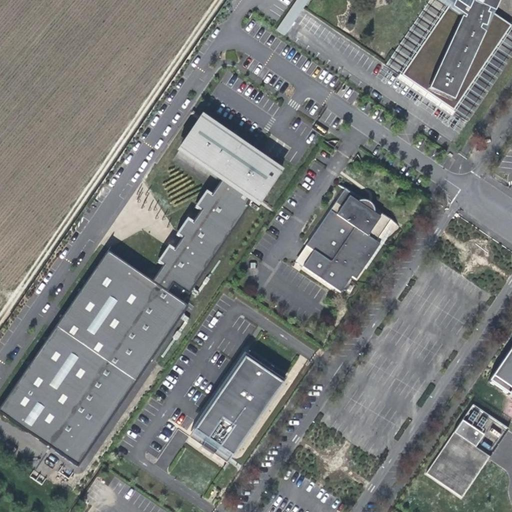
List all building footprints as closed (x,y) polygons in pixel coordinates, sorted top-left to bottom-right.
[(307,0),(295,0),(276,30),(282,36),(307,0)] [(511,0),(429,0),(384,66),(454,114),(467,123),(511,56),(511,0)] [(252,201),(263,183),(265,184),(268,184),(270,183),(272,181),(273,179),(273,176),(272,174),(270,172),(268,171),(265,171),(263,172),(257,168),(259,166),(254,163),(253,165),(251,164),(252,163),(253,161),(253,158),(252,156),(250,154),(199,119),(178,150),(219,178),(208,194),(196,211),(189,222),(178,238),(170,250),(159,266),(148,281),(103,251),(13,383),(68,420),(57,436),(63,440),(54,452),(76,467),(186,307),(177,301),(182,293),(186,296),(247,207),(245,206),(249,199),(252,201)] [(262,163),(252,156),(253,158),(253,161),(252,163),(251,164),(253,165),(254,163),(259,166),(257,168),(263,172),(265,171),(268,171),(270,172),(272,174),(273,176),(273,179),(272,181),(278,174),(262,163)] [(340,294),(351,277),(355,280),(363,268),(380,243),(375,240),(390,219),(373,207),(373,206),(372,204),(369,202),(366,200),(363,199),(361,199),(344,187),(305,246),(313,251),(302,268),(340,294)] [(196,211),(208,194),(203,191),(192,208),(196,211)] [(178,238),(189,222),(184,218),(177,229),(173,235),(178,238)] [(393,221),(390,219),(375,240),(380,243),(363,268),(365,269),(385,239),(390,229),(393,221)] [(159,266),(170,250),(165,246),(153,262),(159,266)] [(313,251),(305,246),(294,263),(302,268),(313,251)] [(511,346),(488,382),(508,395),(511,389),(511,346)] [(193,431),(229,455),(279,382),(243,358),(193,431)] [(68,420),(13,383),(0,401),(0,415),(54,452),(63,440),(57,436),(68,420)] [(426,475),(461,498),(506,429),(471,406),(426,475)] [(229,455),(193,431),(188,437),(224,462),(229,455)] [(90,461),(98,448),(92,445),(85,458),(90,461)]
